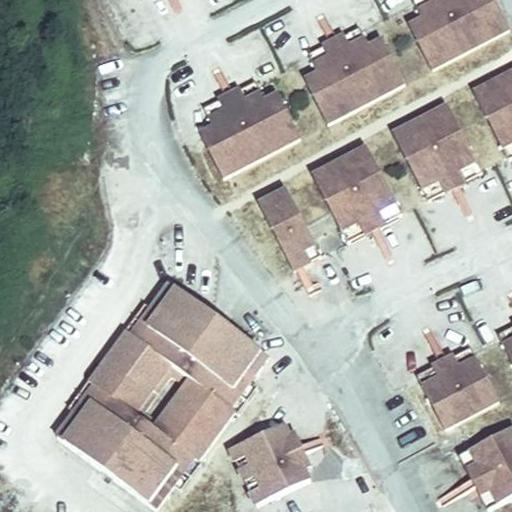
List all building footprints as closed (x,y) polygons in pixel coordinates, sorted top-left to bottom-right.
[(428,81),(507,42),(485,0),(483,0),(472,6),(469,0),(462,0),(416,22),(420,31),(407,38),(428,81)] [(416,22),(462,0),(431,0),(410,10),(416,22)] [(311,74),(362,49),(357,37),(305,63),(311,74)] [(322,133),(401,95),(380,51),(367,58),(362,49),(311,74),(315,83),(301,90),(322,133)] [(511,84),(470,106),(491,148),(511,137),(511,84)] [(206,127),(258,101),(252,89),(200,115),(206,127)] [(218,185),(297,146),(276,104),(262,110),(258,101),(206,127),(210,136),(197,142),(218,185)] [(443,117),(388,144),(409,187),(464,160),(443,117)] [(511,137),(491,148),(497,160),(511,152),(511,137)] [(361,157),(307,184),(328,226),(382,199),(361,157)] [(464,160),(409,187),(416,199),(470,172),(464,160)] [(301,239),(280,196),(252,210),(273,253),(301,239)] [(382,199),(328,226),(334,238),(388,211),(382,199)] [(307,251),(301,239),(273,253),(279,265),(307,251)] [(58,413),(39,437),(132,511),(136,511),(154,490),(150,486),(172,460),(180,466),(218,419),(210,412),(232,385),(236,388),(255,364),(159,287),(140,311),(144,314),(122,341),(114,335),(76,382),(84,389),(62,416),(58,413)] [(122,341),(144,314),(140,311),(133,306),(111,333),(114,335),(122,341)] [(501,372),(511,366),(511,351),(495,360),(501,372)] [(413,399),(467,372),(462,360),(407,388),(413,399)] [(511,393),(511,366),(501,372),(511,393)] [(434,442),(489,415),(467,372),(413,399),(434,442)] [(62,416),(84,389),(76,382),(73,380),(52,407),(58,413),(62,416)] [(236,388),(232,385),(210,412),(218,419),(221,421),(243,394),(236,388)] [(273,445),(268,433),(224,451),(247,509),(292,490),(287,479),(273,445)] [(498,511),(511,505),(511,461),(502,441),(460,463),(483,511),(498,511)] [(293,476),(279,442),(273,445),(287,479),(293,476)] [(238,511),(247,509),(224,451),(212,456),(235,511),(238,511)] [(161,495),(183,468),(180,466),(172,460),(150,486),(154,490),(161,495)] [(483,511),(460,463),(448,469),(469,511),(483,511)]
